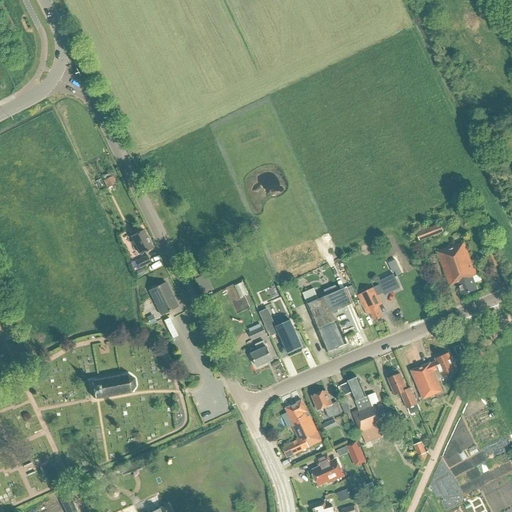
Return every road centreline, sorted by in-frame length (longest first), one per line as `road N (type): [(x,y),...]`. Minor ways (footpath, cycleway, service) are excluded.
road 1 (tertiary): [(244,406),(95,104),(53,77)]
road 2 (tertiary): [(244,406),(511,291)]
